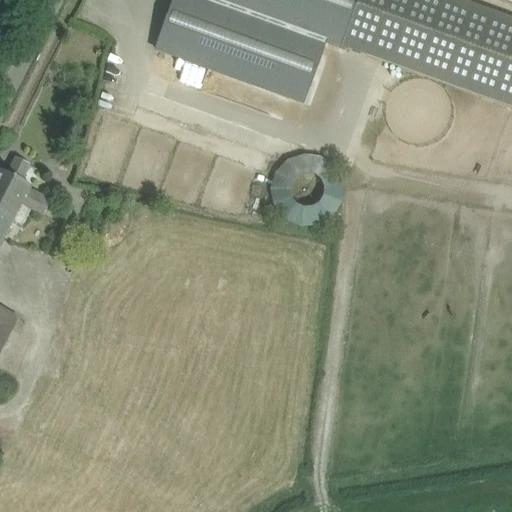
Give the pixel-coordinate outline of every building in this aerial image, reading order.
[(340,47),(510,110),(511,105),(511,19),(458,0),(273,0),(346,29),(340,47)] [(290,237),(351,224),(337,157),(275,170),(290,237)] [(0,248),(13,223),(19,226),(22,228),(30,211),(39,216),(42,217),(50,200),(29,190),(32,185),(22,181),(29,167),(14,159),(7,175),(0,171),(0,248)] [(246,180),(240,217),(261,220),(266,183),(246,180)] [(145,214),(139,256),(156,259),(156,257),(178,260),(184,220),(145,214)] [(217,288),(82,266),(71,329),(206,352),(217,288)] [(0,351),(17,320),(0,310),(0,351)] [(157,433),(45,406),(37,440),(148,467),(157,433)]
